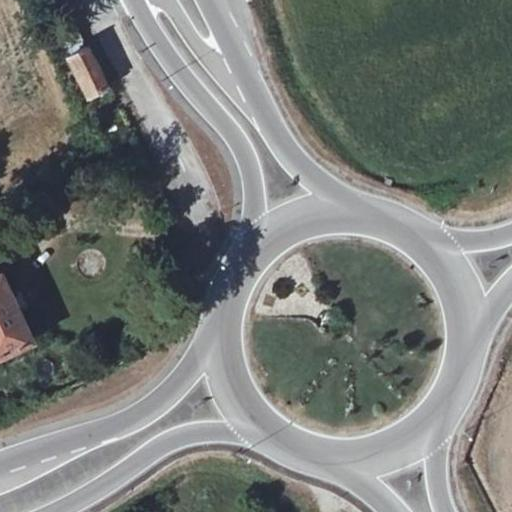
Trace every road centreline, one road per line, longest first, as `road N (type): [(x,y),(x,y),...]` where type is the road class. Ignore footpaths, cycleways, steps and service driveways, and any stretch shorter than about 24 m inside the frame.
road 1 (secondary): [(133,0),(184,82),(251,162),(250,251)]
road 2 (secondary): [(220,315),(152,407),(0,465)]
road 3 (secondary): [(354,210),(285,146),(212,0)]
road 4 (secondary): [(53,511),(177,437),(272,437)]
road 5 (secondary): [(220,315),(228,383),(272,437)]
road 6 (secondary): [(338,459),(398,446),(445,407)]
